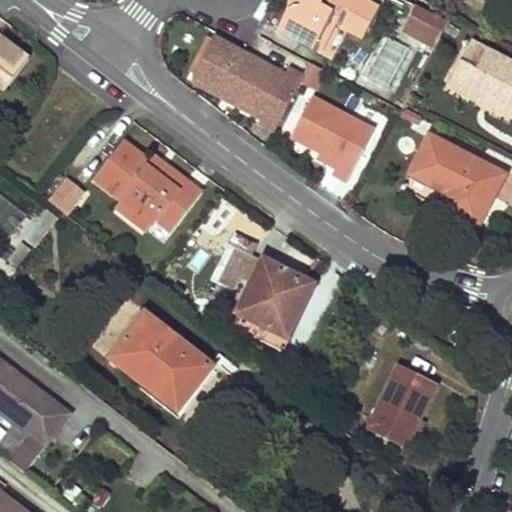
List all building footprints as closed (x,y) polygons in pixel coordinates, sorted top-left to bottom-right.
[(288,15),(280,31),(312,48),(328,20),(330,15),(364,32),(378,7),(364,0),(305,0),(301,9),(299,9),(296,9),(294,10),(292,11),(290,13),(288,15)] [(291,0),(288,15),(290,13),(292,11),(294,10),(296,9),(299,9),(301,9),(305,0),(291,0)] [(464,0),(491,14),(494,8),(478,0),(464,0)] [(498,0),(478,0),(494,8),(498,0)] [(447,23),(415,6),(407,21),(439,38),(447,23)] [(328,20),(312,48),(321,53),(337,24),(362,37),(364,32),(330,15),(328,20)] [(0,87),(6,92),(30,59),(2,37),(0,39),(0,87)] [(275,131),(303,77),(289,70),(286,76),(216,39),(194,78),(232,98),(230,102),(262,119),(260,123),(275,131)] [(474,44),(464,62),(477,68),(486,50),(474,44)] [(464,62),(462,61),(449,86),(484,104),(484,102),(488,97),(511,109),(511,63),(486,50),(477,68),(464,62)] [(308,67),(300,86),(317,93),(325,73),(308,67)] [(230,102),(232,98),(194,78),(192,82),(230,102)] [(484,102),(511,116),(511,109),(488,97),(484,102)] [(348,182),(374,131),(313,98),(292,137),(321,152),(339,161),(336,167),(333,174),(348,182)] [(409,175),(445,193),(438,207),(478,228),(505,174),(430,135),(409,175)] [(97,181),(122,200),(153,224),(157,220),(171,230),(200,192),(185,181),(180,186),(151,163),(125,143),(97,181)] [(321,152),(318,158),(336,167),(339,161),(321,152)] [(156,158),(151,163),(180,186),(185,181),(156,158)] [(83,192),(67,180),(50,202),(63,212),(65,214),(83,192)] [(0,186),(0,237),(13,249),(39,219),(0,186)] [(153,224),(122,200),(117,207),(148,231),(153,224)] [(48,211),(25,240),(35,248),(58,219),(48,211)] [(281,350),(313,284),(253,254),(257,245),(241,237),(239,243),(233,240),(230,246),(236,248),(209,303),(238,317),(234,327),(281,350)] [(31,251),(22,244),(9,261),(17,267),(31,251)] [(382,334),(390,324),(376,313),(368,323),(382,334)] [(178,410),(212,367),(145,314),(111,358),(178,410)] [(32,434),(11,461),(25,472),(66,419),(42,401),(46,395),(0,359),(0,404),(10,412),(8,415),(32,434)] [(406,447),(435,387),(398,368),(369,428),(406,447)] [(0,409),(8,415),(10,412),(0,404),(0,409)] [(71,483),(62,495),(72,502),(81,490),(71,483)] [(345,483),(343,511),(379,511),(380,502),(366,502),(367,484),(345,483)] [(110,494),(101,487),(92,501),(100,507),(110,494)] [(27,511),(3,493),(0,496),(0,511),(27,511)]
